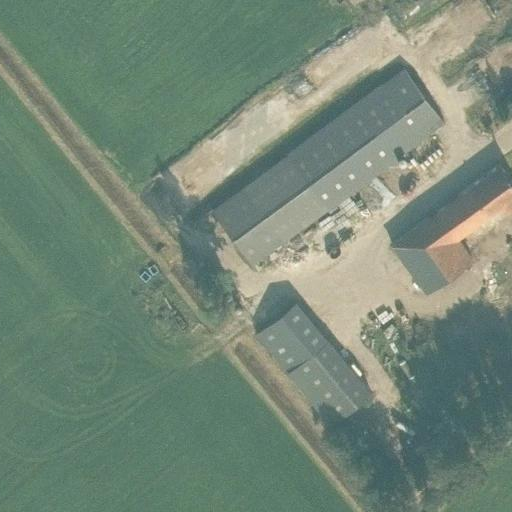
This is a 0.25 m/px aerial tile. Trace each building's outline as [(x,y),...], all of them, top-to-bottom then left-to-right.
[(184,174),(250,264),(443,121),(376,32),(184,174)] [(496,224),(489,214),(501,205),(508,215),(511,212),(511,181),(499,164),(390,244),(425,291),(470,257),(463,247),(496,224)] [(495,267),(498,281),(481,285),(503,364),(511,361),(511,265),(511,263),(495,267)] [(329,422),(370,388),(293,298),(253,332),(329,422)] [(493,380),(474,307),(435,317),(454,390),(493,380)] [(436,366),(427,370),(399,315),(355,336),(394,415),(448,389),(436,366)]
